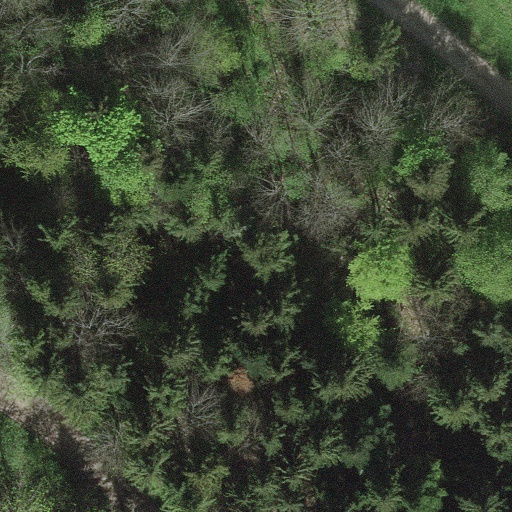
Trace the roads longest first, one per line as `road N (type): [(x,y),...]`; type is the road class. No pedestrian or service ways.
road 1 (track): [(164,511),(63,409),(0,375)]
road 2 (track): [(393,0),(511,101)]
